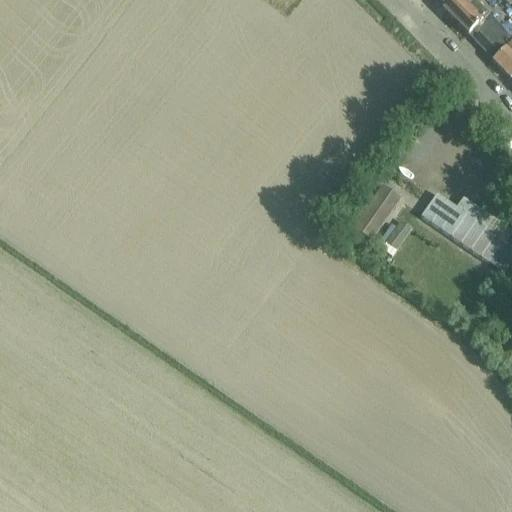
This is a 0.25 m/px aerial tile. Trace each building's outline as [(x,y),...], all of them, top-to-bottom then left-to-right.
[(457,0),(443,14),(466,38),(488,17),(471,0),(457,0)] [(511,0),(499,0),(508,8),(511,3),(511,0)] [(466,38),(492,64),(511,44),(511,42),(488,17),(466,38)] [(511,44),(492,64),(510,83),(511,80),(511,44)] [(401,202),(382,188),(352,231),(371,245),(401,202)] [(436,198),(420,221),(504,277),(511,265),(511,250),(486,232),(492,222),(463,201),(456,211),(436,198)] [(399,217),(384,242),(401,253),(417,227),(399,217)]
